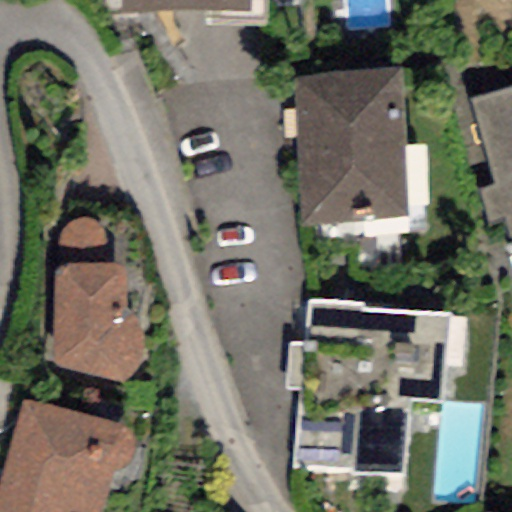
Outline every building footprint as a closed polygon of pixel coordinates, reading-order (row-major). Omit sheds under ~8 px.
[(247,0),(119,0),(119,18),(246,25),(247,0)] [(398,81),(297,85),(303,230),(404,226),(398,81)] [(503,223),(511,254),(511,97),(474,108),(498,192),(480,197),(488,227),(503,223)] [(132,325),(125,319),(125,289),(125,283),(121,276),(115,274),(105,273),(106,249),(105,239),(99,230),(92,226),(82,225),(73,227),(66,231),(59,239),(56,249),(54,277),(52,360),(52,367),(55,373),(62,375),(121,395),(126,392),(131,386),(138,378),(142,370),(142,359),(141,348),(139,336),(132,325)] [(362,313),(309,308),(304,351),(290,350),(285,395),(301,396),(293,472),(354,478),(353,483),(399,487),(407,411),(440,415),(448,328),(362,319),(362,313)] [(0,485),(0,511),(103,511),(112,482),(119,483),(125,480),(131,474),(134,466),(134,458),(129,449),(123,442),(116,436),(21,408),(0,485)]
